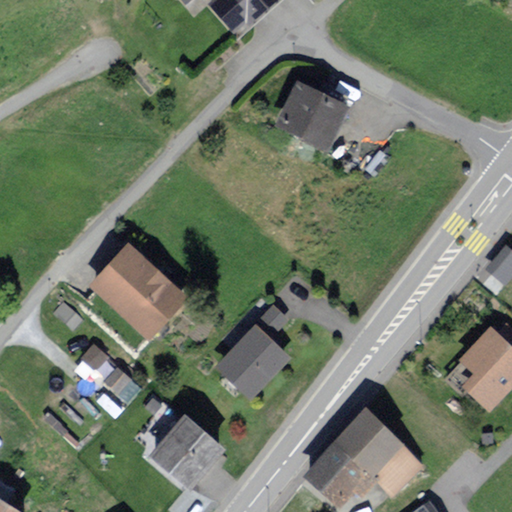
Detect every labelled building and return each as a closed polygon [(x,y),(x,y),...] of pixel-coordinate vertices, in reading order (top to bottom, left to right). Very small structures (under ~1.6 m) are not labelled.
[(213,0),(210,4),(234,30),(266,0),(213,0)] [(346,106),(299,83),(281,121),(328,143),(346,106)] [(187,297),(130,242),(93,281),(150,335),(187,297)] [(511,274),(511,251),(507,247),(488,268),(505,282),(511,274)] [(289,319),(274,306),(219,365),(252,395),(289,354),(271,338),(289,319)] [(511,329),(508,325),(498,336),(491,329),(463,359),(479,374),(468,386),(491,407),(511,385),(511,329)] [(96,342),(81,357),(123,396),(137,380),(96,342)] [(420,463),(367,413),(308,476),(337,503),(354,485),(362,493),(378,476),(393,491),(420,463)] [(226,445),(185,414),(152,456),(193,488),(226,445)] [(23,511),(0,497),(0,511),(23,511)]
